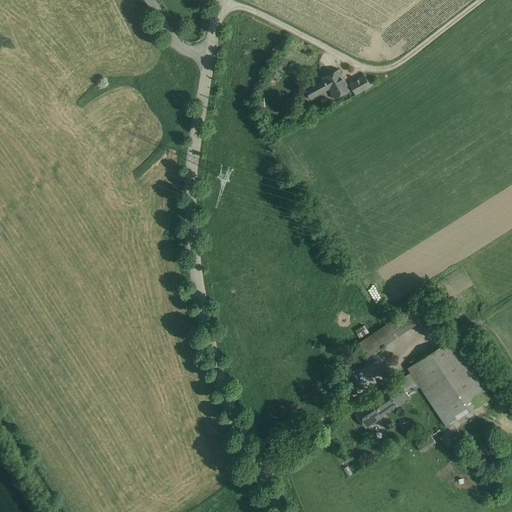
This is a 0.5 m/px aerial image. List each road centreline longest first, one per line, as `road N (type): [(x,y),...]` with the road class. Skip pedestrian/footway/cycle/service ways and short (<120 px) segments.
road 1 (unclassified): [(280,511),(214,360),(193,267),(190,175),(210,56)]
road 2 (track): [(227,0),(382,69),(482,0)]
